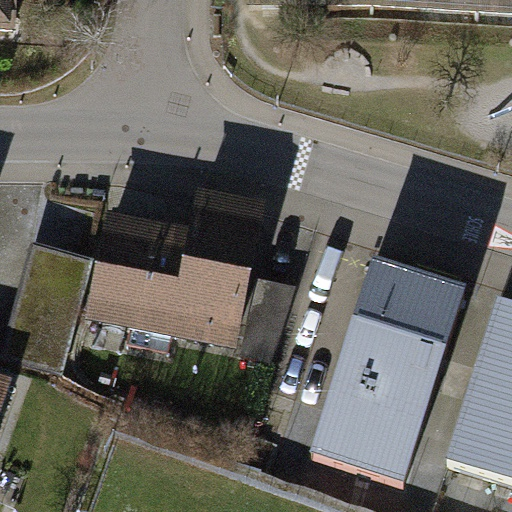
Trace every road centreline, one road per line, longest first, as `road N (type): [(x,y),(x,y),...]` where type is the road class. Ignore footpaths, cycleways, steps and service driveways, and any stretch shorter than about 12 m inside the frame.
road 1 (tertiary): [(139,132),(236,146),(511,225)]
road 2 (tertiary): [(0,135),(139,132)]
road 3 (residential): [(152,0),(139,132)]
